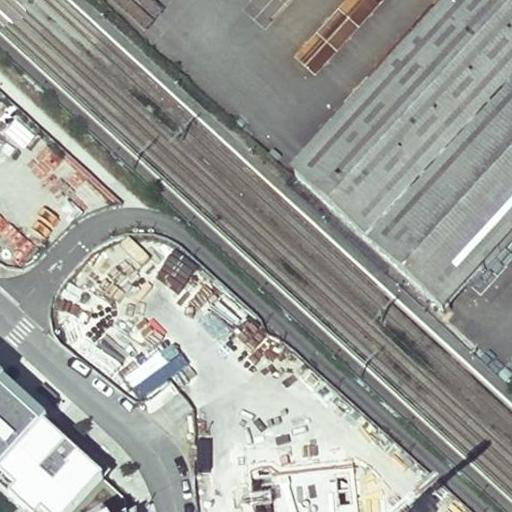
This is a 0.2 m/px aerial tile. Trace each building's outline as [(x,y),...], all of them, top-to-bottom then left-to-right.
[(511,0),(458,0),(293,180),(448,321),(511,250),(511,0)] [(295,60),(319,75),(338,44),(314,29),(295,60)] [(93,320),(80,337),(103,355),(116,338),(93,320)] [(126,345),(117,352),(133,373),(142,365),(126,345)] [(0,481),(47,430),(50,427),(0,381),(0,481)] [(128,511),(127,503),(47,430),(0,481),(0,492),(21,511),(128,511)]
